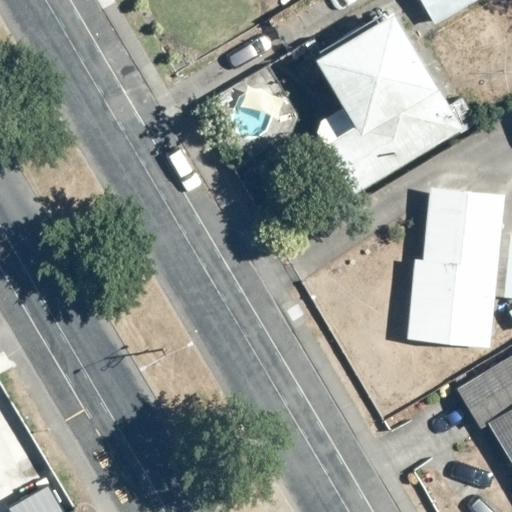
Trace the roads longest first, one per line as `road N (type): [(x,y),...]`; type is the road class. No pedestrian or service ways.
road 1 (secondary): [(17,0),(321,511)]
road 2 (secondary): [(189,511),(0,194)]
